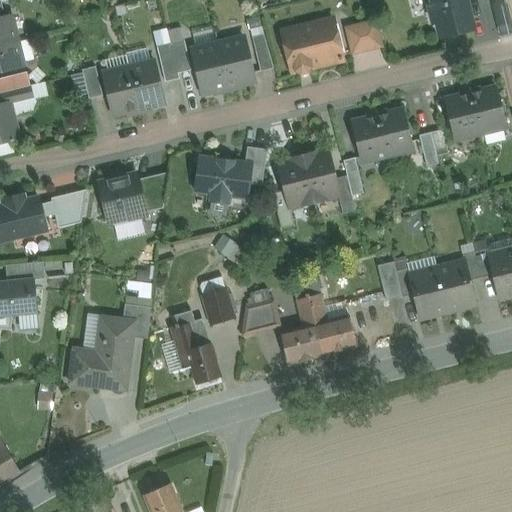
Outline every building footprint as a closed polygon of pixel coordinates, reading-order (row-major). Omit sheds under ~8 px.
[(464,0),(432,0),(434,5),(428,6),(433,23),(438,22),(441,36),(472,29),(464,0)] [(11,17),(0,20),(0,46),(18,43),(11,17)] [(334,20),(287,31),(293,54),(288,55),(292,73),(296,72),(301,75),(309,73),(312,68),(343,60),(334,20)] [(376,21),(347,28),(353,54),(382,47),(376,21)] [(274,69),(264,34),(252,37),(261,72),(274,69)] [(244,38),(219,44),(229,88),(254,82),(244,38)] [(185,41),(171,44),(178,74),(179,74),(192,71),(185,41)] [(18,43),(0,46),(0,71),(23,66),(18,43)] [(171,44),(157,48),(166,82),(180,79),(179,74),(178,74),(171,44)] [(219,44),(193,50),(204,94),(229,88),(219,44)] [(155,61),(129,68),(139,109),(165,103),(155,61)] [(96,67),(82,70),(89,99),(103,96),(96,67)] [(129,68),(103,74),(113,116),(139,109),(129,68)] [(28,74),(0,81),(0,93),(31,86),(28,74)] [(31,86),(0,93),(0,105),(10,103),(10,104),(34,99),(31,86)] [(496,88),(471,94),(481,135),(506,129),(503,114),(505,113),(502,102),(500,103),(496,88)] [(471,94),(446,100),(449,115),(447,115),(450,127),(452,126),(456,141),(481,135),(471,94)] [(10,103),(0,105),(0,142),(19,138),(10,104),(10,103)] [(403,110),(378,116),(388,157),(413,151),(409,136),(412,136),(409,124),(407,125),(403,110)] [(378,116),(352,122),(356,137),(354,138),(356,149),(359,148),(362,163),(388,157),(378,116)] [(449,154),(443,131),(431,133),(437,157),(449,154)] [(431,133),(420,136),(427,167),(439,165),(437,157),(431,133)] [(267,150),(247,147),(245,164),(251,165),(248,184),(262,185),(267,150)] [(328,150),(303,156),(315,203),(339,197),(340,197),(336,179),(328,150)] [(303,156),(278,162),(285,191),(289,209),(290,209),(315,203),(303,156)] [(245,164),(200,158),(196,191),(211,193),(210,201),(229,203),(230,195),(246,197),(248,184),(251,165),(245,164)] [(355,158),(344,161),(347,176),(352,196),(364,193),(355,158)] [(168,173),(138,180),(146,213),(163,208),(168,173)] [(137,174),(99,183),(108,222),(116,220),(120,222),(136,218),(138,215),(146,213),(138,180),(137,174)] [(347,176),(336,179),(340,197),(339,197),(343,214),(356,211),(352,196),(347,176)] [(86,190),(51,199),(52,202),(40,205),(43,217),(55,214),(58,228),(81,223),(86,190)] [(289,209),(285,191),(273,194),(282,229),(295,226),(290,209),(289,209)] [(39,197),(25,201),(18,196),(2,200),(4,206),(0,206),(0,242),(47,231),(43,217),(40,205),(39,197)] [(511,238),(491,243),(492,244),(491,244),(488,249),(489,256),(488,256),(493,275),(499,299),(511,296),(511,238)] [(235,242),(225,254),(235,262),(245,250),(235,242)] [(488,249),(475,252),(481,278),(493,275),(488,256),(489,256),(488,249)] [(475,252),(463,256),(464,262),(465,262),(470,281),(481,278),(475,252)] [(393,262),(377,266),(386,301),(402,297),(396,271),(393,262)] [(464,262),(437,269),(447,309),(459,307),(460,309),(475,305),(470,281),(465,262),(464,262)] [(29,280),(0,282),(0,329),(11,331),(13,315),(38,313),(34,280),(45,279),(43,263),(27,264),(29,280)] [(408,268),(396,271),(402,297),(414,294),(409,275),(410,275),(408,268)] [(410,275),(409,275),(414,294),(420,319),(435,315),(435,312),(447,309),(437,269),(410,275)] [(317,279),(305,282),(308,297),(321,294),(317,279)] [(292,286),(296,300),(308,297),(305,282),(292,286)] [(226,288),(201,296),(210,326),(236,319),(226,288)] [(349,316),(327,321),(321,294),(308,297),(323,355),(357,347),(349,316)] [(303,327),(281,333),(289,364),(323,355),(308,297),(296,300),(303,327)] [(274,301),(247,308),(243,336),(280,326),(274,301)] [(151,308),(125,304),(123,320),(135,322),(133,338),(147,339),(151,308)] [(191,311),(172,317),(176,327),(171,328),(183,370),(191,368),(196,385),(208,381),(211,384),(216,382),(218,378),(221,377),(211,343),(209,344),(202,319),(194,321),(191,311)] [(42,327),(41,314),(26,315),(26,328),(42,327)] [(99,352),(74,349),(69,383),(126,391),(133,338),(135,322),(123,320),(105,318),(102,341),(101,341),(99,352)] [(0,449),(0,481),(17,471),(3,447),(0,449)] [(182,511),(171,484),(158,489),(154,488),(149,490),(147,494),(144,496),(150,511),(182,511)]
